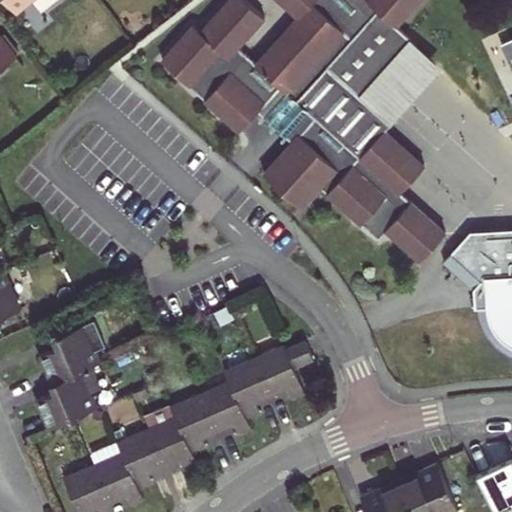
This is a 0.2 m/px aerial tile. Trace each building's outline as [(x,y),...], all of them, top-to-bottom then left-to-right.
[(31,0),(6,0),(16,12),(31,0)] [(294,0),(304,9),(261,54),(243,37),(270,8),(262,0),(226,0),(207,21),(199,14),(167,49),(239,117),(257,98),(291,130),(262,161),(299,196),(318,175),(375,229),(382,221),(420,256),(445,229),(401,188),(426,162),(387,125),(393,118),(364,90),(365,89),(332,59),(377,12),(409,43),(416,35),(402,21),(421,0),(294,0)] [(332,59),(365,89),(409,43),(377,12),(332,59)] [(0,69),(17,56),(0,34),(0,69)] [(511,225),(471,228),(443,257),(473,284),(478,298),(490,298),(491,309),(495,321),(503,330),(511,337),(511,225)] [(0,316),(21,308),(5,271),(0,272),(0,316)] [(52,382),(93,364),(101,360),(95,349),(106,344),(95,319),(54,336),(58,347),(40,354),(52,382)] [(306,340),(287,348),(294,366),(314,357),(306,340)] [(284,343),(255,357),(272,395),(288,388),(293,398),(306,392),(294,366),(287,348),(284,343)] [(272,395),(255,357),(226,369),(227,371),(248,418),(260,413),(256,403),(272,395)] [(93,394),(104,389),(93,364),(52,382),(56,391),(37,399),(49,427),(98,406),(93,394)] [(209,388),(201,392),(218,431),(235,424),(239,434),(252,429),(248,418),(227,371),(206,381),(209,388)] [(201,392),(173,405),(177,415),(194,454),(207,449),(202,438),(218,431),(201,392)] [(148,427),(165,466),(181,459),(186,470),(199,464),(194,454),(177,415),(148,427)] [(148,427),(119,440),(123,450),(140,489),(153,484),(149,474),(165,466),(148,427)] [(94,463),(112,502),(128,495),(132,505),(145,499),(140,489),(123,450),(119,440),(93,451),(97,462),(94,463)] [(511,511),(511,453),(476,472),(496,511),(511,511)] [(453,511),(460,509),(438,461),(422,468),(424,472),(400,482),(413,511),(453,511)] [(94,463),(65,476),(80,511),(96,511),(95,509),(112,502),(94,463)] [(422,468),(399,478),(400,482),(424,472),(422,468)] [(399,478),(375,488),(377,493),(400,482),(399,478)] [(375,488),(361,494),(368,511),(413,511),(400,482),(377,493),(375,488)]
